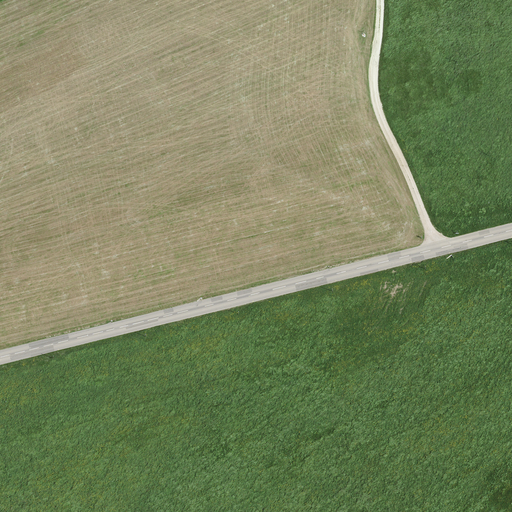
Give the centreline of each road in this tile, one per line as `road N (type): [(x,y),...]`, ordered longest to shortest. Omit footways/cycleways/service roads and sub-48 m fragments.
road 1 (tertiary): [(511,229),(0,356)]
road 2 (track): [(436,249),(375,102),(379,0)]
